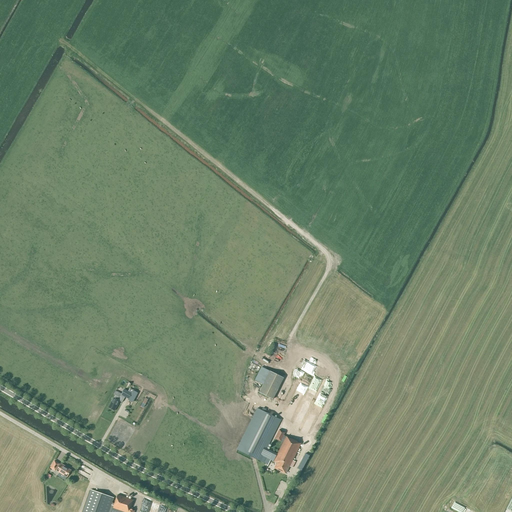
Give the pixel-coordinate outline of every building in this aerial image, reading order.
[(284,378),(264,368),(257,381),(264,384),(259,393),(273,399),(284,378)] [(114,398),(108,407),(114,411),(121,398),(123,396),(129,399),(130,399),(133,401),(137,393),(134,390),(132,393),(125,389),(120,398),(115,395),(114,398)] [(258,409),(237,450),(260,461),(263,455),(274,461),(277,463),(275,468),(285,473),(286,471),(287,471),(289,466),(292,468),(295,462),(292,460),(294,456),(297,458),(299,454),(296,452),(300,444),(298,442),(290,438),(290,439),(284,436),(285,433),(279,430),(274,439),(283,443),(277,454),(266,448),(280,420),(258,409)] [(65,467),(65,466),(61,463),(56,470),(67,477),(71,470),(65,467)] [(134,511),(130,510),(132,505),(132,504),(133,500),(117,495),(114,504),(112,503),(113,500),(114,498),(91,490),(87,500),(82,511),(134,511)] [(158,511),(165,511),(167,507),(152,502),(148,511),(158,511)]
